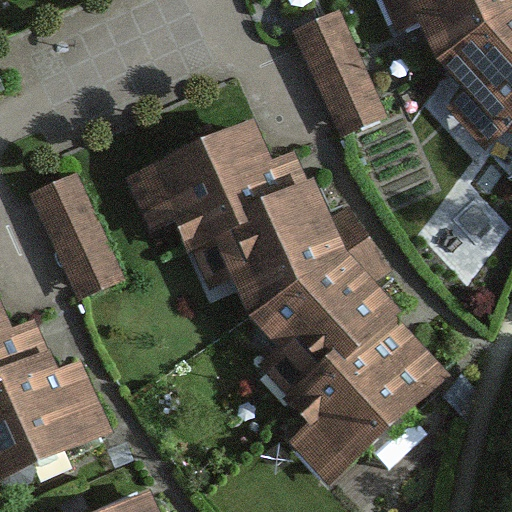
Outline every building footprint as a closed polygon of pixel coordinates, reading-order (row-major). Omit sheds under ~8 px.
[(421,23),(439,64),(511,17),(511,0),(388,0),(402,31),(421,23)] [(348,7),(300,30),(349,135),(398,113),(348,7)] [(511,121),(511,17),(439,64),(471,98),(458,110),(489,143),(511,121)] [(245,222),(306,195),(292,163),(266,174),(249,134),(136,183),(156,228),(183,216),(200,254),(250,233),(245,222)] [(90,170),(38,190),(82,299),(133,279),(90,170)] [(339,266),(306,195),(245,222),(250,233),(200,254),(215,288),(235,279),(255,320),(339,266)] [(255,320),(313,385),(336,365),(343,372),(392,328),(395,326),(339,266),(255,320)] [(0,384),(9,381),(0,361),(0,348),(8,344),(0,326),(0,384)] [(336,365),(313,385),(290,406),(313,431),(299,444),(331,479),(441,381),(392,328),(343,372),(336,365)] [(0,476),(99,431),(74,376),(56,384),(47,363),(9,381),(0,384),(0,476)]
